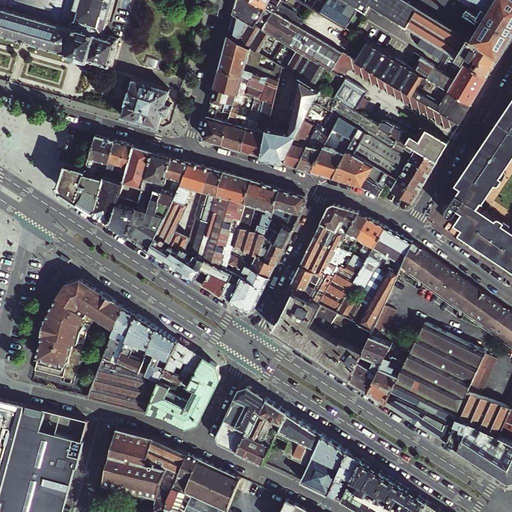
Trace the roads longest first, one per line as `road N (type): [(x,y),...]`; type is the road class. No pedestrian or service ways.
road 1 (secondary): [(511,505),(252,339)]
road 2 (secondary): [(243,355),(484,511)]
road 3 (secondary): [(252,339),(38,201)]
road 4 (secondary): [(33,219),(243,355)]
road 5 (residential): [(200,442),(0,385)]
road 6 (residential): [(407,225),(511,55)]
road 7 (residential): [(0,90),(187,147)]
road 8 (residential): [(327,189),(252,339)]
road 9 (residential): [(344,511),(200,442)]
road 10 (residential): [(226,0),(187,147)]
road 11 (residential): [(187,147),(327,189)]
road 12 (residential): [(33,219),(0,344)]
road 13 (residential): [(511,296),(407,225)]
